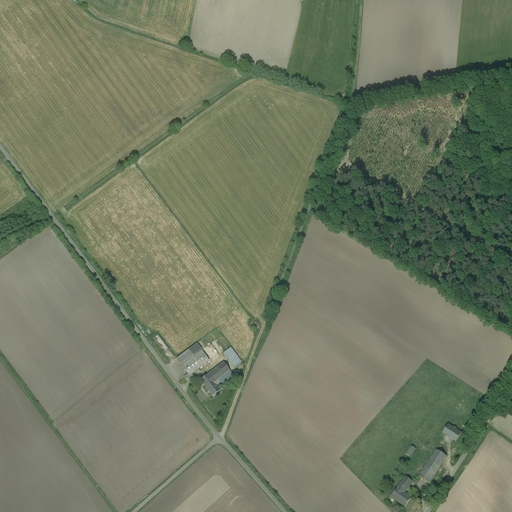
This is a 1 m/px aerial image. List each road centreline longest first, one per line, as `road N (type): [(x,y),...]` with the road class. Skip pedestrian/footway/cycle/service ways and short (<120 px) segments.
road 1 (residential): [(0,146),(219,437)]
road 2 (unclassified): [(511,381),(427,511)]
road 3 (track): [(219,437),(264,322)]
